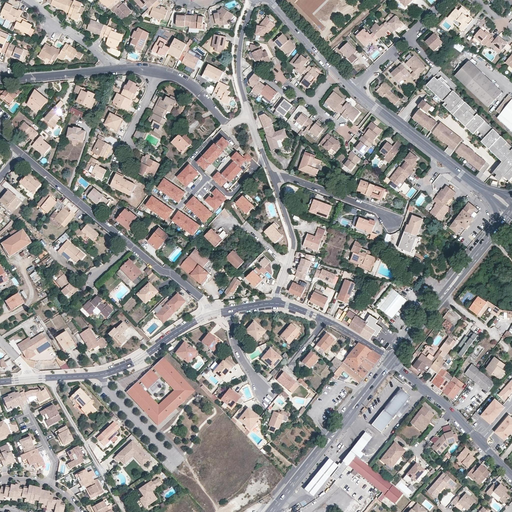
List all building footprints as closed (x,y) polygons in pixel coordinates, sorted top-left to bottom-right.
[(53,0),(52,4),(51,4),(65,10),(69,0),(68,0),(53,0)] [(70,0),(69,0),(65,10),(65,11),(69,13),(73,14),(72,17),(79,20),(82,14),(79,13),(83,3),(75,0),(74,2),(70,0)] [(119,0),(116,0),(109,7),(111,10),(112,9),(121,1),(119,0)] [(161,6),(161,7),(160,8),(156,7),(157,5),(160,2),(157,0),(156,0),(151,5),(153,6),(152,10),(150,14),(161,18),(164,19),(167,10),(164,9),(165,7),(161,6)] [(124,3),(124,4),(121,1),(112,9),(115,13),(116,12),(122,19),(125,19),(133,12),(124,3)] [(1,14),(5,16),(13,20),(17,22),(20,16),(23,11),(19,9),(18,11),(12,8),(13,6),(7,3),(1,14)] [(228,24),(230,21),(229,18),(232,14),(222,7),(221,9),(218,13),(209,15),(212,26),(221,24),(221,25),(228,24)] [(453,19),(456,21),(457,20),(461,24),(459,27),(463,30),(472,20),(469,16),(468,18),(465,16),(465,17),(462,16),(464,14),(466,11),(461,7),(458,11),(455,8),(448,17),(452,21),(453,19)] [(185,14),(185,16),(177,15),(176,25),(185,26),(185,25),(189,26),(190,15),(185,14)] [(189,26),(189,27),(196,28),(202,28),(202,23),(203,16),(198,16),(194,15),(190,15),(189,26)] [(391,32),(394,29),(395,30),(399,26),(403,23),(395,15),(388,22),(386,20),(382,24),(388,29),(391,32)] [(20,16),(17,22),(15,27),(28,34),(33,25),(28,22),(24,20),(25,19),(20,16)] [(266,33),(269,33),(276,25),(270,20),(270,21),(266,17),(262,22),(263,23),(261,26),(259,26),(257,26),(256,34),(260,34),(260,36),(266,37),(266,33)] [(91,20),(87,30),(101,35),(100,36),(104,38),(104,36),(108,26),(91,20)] [(382,24),(380,26),(376,23),(373,27),(370,29),(373,32),(378,37),(379,38),(381,35),(385,32),(388,29),(382,24)] [(104,36),(109,37),(107,43),(118,47),(123,35),(111,31),(112,28),(108,26),(104,36)] [(146,42),(145,41),(150,32),(139,27),(137,30),(133,37),(131,42),(137,45),(143,48),(146,42)] [(363,28),(355,36),(365,46),(370,41),(372,44),(373,45),(376,42),(375,40),(370,35),(363,28)] [(480,28),(474,35),(484,44),(485,43),(491,35),(488,32),(487,33),(484,31),(480,28)] [(0,35),(7,39),(9,35),(0,30),(0,35)] [(373,32),(370,35),(375,40),(378,37),(373,32)] [(443,41),(434,32),(425,40),(434,49),(443,41)] [(224,45),(223,45),(223,40),(225,40),(226,35),(214,33),(212,46),(216,47),(215,50),(223,52),(224,45)] [(489,46),(492,42),(496,45),(493,48),(499,53),(508,42),(497,34),(494,38),(491,35),(485,43),(489,46)] [(186,43),(174,36),(169,46),(167,51),(179,57),(184,48),(186,43)] [(280,50),(282,48),(288,53),(287,55),(288,57),(297,47),(286,39),(285,41),(279,36),(273,44),(280,50)] [(451,43),(461,51),(465,46),(455,38),(451,43)] [(151,49),(158,52),(165,56),(167,51),(169,46),(164,43),(165,42),(161,40),(160,43),(156,41),(151,49)] [(356,50),(347,41),(339,49),(348,58),(351,55),(353,53),(356,50)] [(24,61),(28,50),(10,43),(5,56),(11,58),(11,56),(24,61)] [(59,48),(58,50),(47,43),(39,55),(43,58),(45,55),(52,60),(52,59),(55,61),(57,57),(62,50),(59,48)] [(81,59),(84,54),(66,43),(66,45),(62,50),(57,57),(62,60),(65,59),(67,55),(74,59),(76,56),(81,59)] [(256,62),(259,61),(261,64),(266,62),(266,64),(271,61),(266,51),(263,52),(261,53),(259,48),(258,45),(251,44),(250,48),(252,52),(254,57),(256,62)] [(182,59),(181,61),(194,67),(199,57),(195,55),(186,51),(187,50),(184,48),(179,57),(182,59)] [(353,53),(351,55),(348,58),(351,60),(352,61),(357,56),(353,53)] [(298,54),(293,61),(297,64),(296,65),(301,69),(298,72),(302,75),(303,73),(307,69),(304,67),(308,61),(302,56),(301,57),(298,54)] [(417,74),(425,67),(414,55),(407,61),(415,69),(413,71),(410,73),(411,74),(416,79),(418,82),(422,79),(417,74)] [(487,106),(502,91),(469,60),(455,74),(487,106)] [(295,70),(298,72),(301,69),(296,65),(297,64),(293,61),(291,64),(297,68),(295,70)] [(407,61),(406,63),(413,71),(415,69),(407,61)] [(218,80),(223,71),(208,63),(203,72),(213,77),(218,80)] [(393,70),(395,72),(392,74),(397,80),(400,77),(401,79),(403,80),(406,77),(404,75),(408,71),(401,63),(393,70)] [(314,68),(313,69),(309,66),(307,69),(303,73),(307,76),(308,77),(307,79),(305,78),(301,83),(309,89),(313,83),(311,82),(315,77),(317,78),(320,75),(316,72),(318,70),(314,68)] [(259,76),(254,72),(248,79),(253,87),(251,90),(257,95),(260,92),(265,86),(260,81),(259,76)] [(491,146),(505,159),(503,161),(494,171),(497,174),(495,177),(500,180),(502,177),(504,175),(510,180),(511,176),(511,145),(501,135),(501,136),(498,133),(499,133),(480,115),(479,115),(477,113),(477,112),(465,101),(462,99),(463,99),(453,90),(452,90),(439,77),(437,79),(434,76),(428,81),(432,85),(430,87),(439,96),(442,94),(445,98),(444,99),(445,101),(451,106),(449,109),(453,113),(455,111),(467,123),(466,125),(471,130),(472,128),(476,131),(478,129),(485,136),(483,139),(486,141),(485,143),(489,148),(491,146)] [(129,78),(127,84),(126,83),(121,93),(129,97),(132,91),(135,93),(138,86),(135,84),(136,82),(129,78)] [(226,89),(228,85),(218,80),(213,90),(217,91),(216,93),(220,95),(223,96),(222,98),(221,99),(228,102),(231,96),(227,94),(229,90),(226,89)] [(82,89),(83,86),(76,83),(73,91),(80,93),(82,89)] [(400,99),(386,88),(387,86),(385,85),(383,83),(381,85),(381,86),(380,87),(378,89),(377,91),(384,97),(385,96),(395,105),(395,104),(399,100),(400,99)] [(270,100),(277,92),(267,84),(265,86),(260,92),(270,100)] [(47,99),(35,89),(27,104),(37,111),(47,99)] [(80,93),(76,101),(88,106),(93,98),(95,94),(88,91),(88,92),(82,89),(80,93)] [(6,98),(12,103),(22,92),(21,90),(12,90),(11,92),(9,90),(0,90),(0,96),(4,99),(5,99),(6,98)] [(117,91),(113,100),(117,102),(117,104),(125,108),(131,98),(129,97),(121,93),(117,91)] [(340,104),(344,99),(333,91),(326,101),(335,108),(335,110),(338,112),(339,111),(343,106),(340,104)] [(164,98),(160,96),(154,108),(157,109),(161,100),(165,101),(167,97),(165,96),(164,98)] [(172,96),(170,98),(176,102),(174,106),(177,107),(180,100),(172,96)] [(511,97),(510,96),(504,104),(506,106),(504,109),(502,108),(499,108),(498,110),(498,112),(500,114),(497,118),(511,130),(511,97)] [(161,100),(157,109),(169,116),(174,106),(176,102),(170,98),(167,97),(165,101),(161,100)] [(292,104),(284,98),(273,112),(281,118),(292,104)] [(61,99),(44,117),(54,126),(59,120),(57,119),(60,116),(57,114),(59,112),(57,110),(59,108),(64,102),(61,99)] [(417,105),(420,107),(425,111),(426,112),(431,106),(422,99),(417,105)] [(335,110),(335,108),(326,101),(325,102),(335,110)] [(346,118),(348,116),(349,115),(351,116),(349,117),(353,120),(360,112),(347,101),(343,106),(339,111),(342,113),(341,114),(346,118)] [(73,107),(71,112),(82,117),(84,113),(73,107)] [(153,126),(155,121),(151,119),(157,109),(154,108),(148,120),(152,122),(150,124),(153,126)] [(418,108),(411,117),(423,126),(424,126),(430,130),(431,130),(436,122),(437,122),(431,117),(430,117),(424,113),(419,109),(418,108)] [(151,119),(155,121),(153,126),(156,127),(162,130),(164,126),(169,116),(157,109),(151,119)] [(453,113),(466,125),(467,123),(455,111),(453,113)] [(104,123),(115,129),(119,121),(120,122),(122,118),(110,112),(104,123)] [(266,114),(260,115),(265,129),(273,126),(270,117),(266,114)] [(306,115),(305,116),(302,114),(297,120),(303,125),(304,123),(309,126),(313,121),(306,115)] [(300,128),(303,125),(297,120),(294,123),(300,128)] [(25,121),(17,130),(28,139),(30,136),(33,139),(38,133),(38,132),(25,121)] [(309,132),(311,130),(318,136),(324,129),(316,123),(313,121),(309,126),(306,129),(309,132)] [(450,143),(455,147),(460,141),(460,140),(462,142),(464,140),(440,121),(438,124),(433,130),(439,134),(437,136),(437,137),(443,141),(445,139),(450,143)] [(366,130),(368,132),(366,134),(364,137),(372,143),(382,131),(372,122),(366,130)] [(83,140),(86,130),(81,129),(82,127),(73,125),(73,127),(69,126),(66,136),(69,137),(82,140),(83,140)] [(164,126),(162,130),(156,127),(154,131),(162,135),(166,128),(164,126)] [(267,135),(272,151),(290,145),(285,129),(275,132),(273,126),(265,129),(267,135)] [(476,131),(483,139),(485,136),(478,129),(476,131)] [(45,153),(51,146),(43,139),(44,138),(38,133),(33,139),(29,143),(36,148),(40,151),(41,150),(45,153)] [(171,141),(178,147),(178,146),(183,151),(190,143),(182,136),(179,133),(171,141)] [(184,133),(182,136),(190,143),(192,141),(184,133)] [(328,133),(320,143),(330,151),(331,149),(335,152),(340,146),(340,142),(338,140),(338,141),(337,141),(335,140),(336,139),(333,136),(332,137),(328,133)] [(97,138),(99,138),(92,151),(103,157),(110,144),(103,141),(105,137),(99,134),(97,138)] [(221,151),(222,149),(221,148),(222,147),(223,148),(225,146),(225,145),(228,142),(224,139),(225,139),(222,136),(220,138),(220,137),(216,141),(216,142),(215,142),(213,144),(213,145),(212,146),(211,146),(207,150),(207,151),(206,152),(205,152),(203,154),(204,155),(203,156),(202,155),(198,159),(199,160),(198,161),(204,167),(207,164),(207,165),(209,163),(208,161),(209,160),(210,162),(212,160),(212,161),(214,159),(213,158),(214,158),(216,155),(218,153),(219,152),(220,153),(222,151),(221,151)] [(360,152),(364,154),(372,144),(372,143),(364,137),(363,136),(359,141),(360,142),(361,142),(359,144),(358,144),(355,148),(360,152)] [(228,143),(228,142),(225,145),(225,146),(223,148),(222,147),(221,148),(222,149),(229,155),(234,150),(228,144),(228,143)] [(397,142),(393,147),(399,152),(403,147),(397,142)] [(461,143),(456,149),(455,151),(461,156),(462,155),(467,160),(483,172),(489,164),(486,161),(474,152),(474,151),(468,146),(468,147),(462,142),(461,143)] [(391,161),(399,152),(393,147),(388,143),(380,151),(386,156),(391,161)] [(453,149),(448,145),(444,150),(449,155),(453,149)] [(491,146),(489,148),(503,161),(505,159),(491,146)] [(213,176),(223,185),(223,184),(228,188),(248,168),(247,167),(250,164),(249,163),(241,156),(238,153),(236,151),(231,156),(235,159),(221,173),(218,170),(213,176)] [(316,156),(306,152),(299,169),(317,176),(319,169),(312,167),(314,163),(321,165),(322,161),(315,158),(316,156)] [(348,159),(349,160),(345,165),(352,170),(361,159),(357,156),(352,152),(349,155),(350,156),(348,159)] [(242,154),(241,156),(249,163),(250,161),(249,160),(251,158),(246,153),(244,156),(242,154)] [(413,170),(410,167),(412,165),(415,162),(418,159),(411,153),(405,160),(406,161),(401,167),(410,174),(412,175),(415,171),(413,170)] [(146,157),(143,162),(142,163),(140,163),(139,164),(138,165),(139,167),(140,168),(137,172),(144,176),(146,172),(154,176),(161,164),(151,159),(151,158),(152,157),(151,155),(150,155),(149,155),(148,155),(147,155),(146,157)] [(92,157),(86,169),(93,173),(92,175),(96,177),(96,175),(103,179),(107,170),(99,166),(102,162),(101,162),(92,157)] [(196,174),(199,171),(191,164),(190,165),(189,164),(185,168),(188,171),(186,174),(183,171),(179,175),(179,176),(178,177),(186,184),(188,182),(190,180),(191,180),(195,176),(195,175),(196,174)] [(401,167),(400,166),(390,179),(398,186),(400,183),(402,180),(404,181),(410,174),(401,167)] [(131,195),(136,184),(124,179),(124,177),(117,174),(111,185),(131,195)] [(35,183),(36,182),(27,175),(23,180),(22,179),(19,182),(32,193),(39,186),(35,183)] [(175,186),(173,185),(174,184),(169,181),(168,182),(167,181),(167,180),(164,178),(159,187),(161,189),(163,190),(163,191),(167,193),(168,193),(170,194),(170,195),(174,198),(175,197),(176,198),(179,200),(185,192),(182,190),(182,191),(180,190),(180,189),(176,186),(175,186)] [(358,190),(363,192),(362,193),(376,198),(381,200),(386,189),(370,183),(361,180),(358,190)] [(91,186),(86,193),(103,208),(109,200),(95,188),(94,189),(91,186)] [(447,186),(444,190),(440,195),(438,193),(436,196),(440,199),(445,204),(450,198),(451,198),(455,192),(447,186)] [(222,200),(224,198),(224,197),(225,196),(215,187),(211,192),(214,194),(212,197),(209,194),(205,199),(215,207),(216,206),(216,207),(218,205),(218,204),(220,202),(222,200)] [(1,203),(12,212),(20,201),(8,191),(4,195),(6,198),(1,203)] [(38,204),(48,213),(53,206),(57,209),(62,203),(59,200),(57,202),(51,197),(52,196),(48,192),(38,204)] [(168,206),(163,203),(163,204),(161,202),(162,202),(157,198),(156,199),(155,198),(155,197),(152,195),(146,204),(150,206),(151,207),(151,208),(155,210),(156,210),(158,211),(158,212),(161,215),(162,215),(164,216),(167,218),(173,209),(170,207),(169,208),(168,207),(168,206)] [(202,204),(198,200),(197,200),(196,199),(196,198),(194,196),(187,203),(189,206),(191,207),(191,208),(194,211),(195,211),(197,212),(197,214),(200,216),(201,216),(202,217),(205,220),(212,213),(210,210),(209,211),(208,210),(208,209),(204,205),(203,206),(202,204)] [(247,214),(255,206),(243,196),(236,203),(247,214)] [(308,207),(311,209),(314,202),(327,207),(328,204),(311,198),(308,207)] [(434,205),(429,211),(440,220),(450,207),(445,204),(440,199),(437,203),(438,204),(436,207),(435,206),(434,205)] [(328,204),(327,207),(314,202),(311,209),(310,211),(328,218),(332,206),(328,204)] [(70,211),(69,213),(63,208),(65,205),(62,203),(57,209),(60,212),(55,219),(59,222),(65,227),(66,225),(75,215),(70,211)] [(468,225),(467,224),(470,221),(471,222),(479,211),(468,203),(459,215),(449,228),(460,236),(468,225)] [(226,218),(230,215),(225,208),(222,212),(226,218)] [(130,213),(125,209),(117,220),(127,228),(131,223),(133,225),(139,219),(131,212),(130,213)] [(195,220),(190,217),(189,218),(188,217),(188,216),(183,213),(181,212),(178,210),(173,218),(176,220),(177,221),(178,222),(181,225),(182,225),(184,226),(184,227),(188,229),(189,229),(190,230),(194,232),(199,223),(196,222),(194,221),(195,220)] [(405,231),(417,235),(423,219),(413,215),(409,226),(407,226),(405,231)] [(360,216),(356,225),(367,229),(366,230),(371,232),(370,235),(368,234),(367,237),(375,239),(377,233),(372,231),(375,223),(369,221),(369,220),(360,216)] [(0,230),(0,234),(14,222),(11,220),(0,230)] [(274,221),(264,230),(275,242),(282,235),(275,227),(277,225),(274,221)] [(81,231),(77,236),(81,239),(82,238),(87,242),(90,239),(93,241),(95,238),(98,234),(87,224),(81,231)] [(155,228),(147,237),(150,240),(149,241),(158,249),(169,236),(159,229),(158,230),(155,228)] [(224,230),(219,235),(212,228),(205,235),(216,246),(228,234),(224,230)] [(319,228),(315,236),(308,234),(304,245),(308,247),(313,249),(318,251),(322,239),(324,235),(326,230),(319,228)] [(30,243),(22,230),(2,244),(10,256),(30,243)] [(400,245),(399,247),(412,252),(414,247),(413,247),(415,242),(417,236),(417,235),(405,231),(400,245)] [(67,234),(65,232),(58,239),(63,242),(69,235),(67,234)] [(61,254),(64,251),(71,257),(77,262),(79,259),(81,260),(85,256),(67,241),(58,251),(61,254)] [(370,255),(366,254),(368,251),(362,248),(363,244),(355,241),(351,251),(354,252),(350,261),(359,264),(360,263),(370,267),(374,257),(370,255)] [(185,253),(177,262),(201,283),(207,275),(212,270),(206,264),(210,259),(196,247),(189,256),(185,253)] [(236,267),(244,260),(233,249),(225,256),(236,267)] [(69,260),(71,257),(64,251),(61,254),(69,260)] [(273,272),(271,262),(262,253),(256,259),(263,266),(267,271),(272,275),(273,272)] [(309,267),(313,255),(307,253),(305,259),(302,258),(299,264),(308,267),(309,267)] [(359,264),(359,266),(371,271),(376,257),(374,257),(370,267),(360,263),(359,264)] [(133,281),(141,273),(129,260),(120,268),(133,281)] [(304,278),(308,267),(299,264),(296,270),(300,271),(298,276),(304,278)] [(257,267),(253,270),(258,275),(262,272),(260,269),(257,267)] [(337,274),(323,269),(322,272),(317,270),(315,276),(334,283),(337,274)] [(253,270),(246,277),(256,287),(263,280),(258,275),(253,270)] [(58,278),(56,280),(62,289),(61,290),(65,296),(70,292),(72,295),(78,290),(76,287),(73,284),(68,278),(67,279),(63,274),(58,278)] [(156,281),(159,278),(154,274),(150,278),(153,282),(155,280),(156,281)] [(209,277),(207,275),(201,283),(202,284),(209,277)] [(346,276),(343,286),(338,299),(347,303),(349,297),(352,288),(355,283),(349,281),(350,277),(346,276)] [(235,277),(227,289),(227,288),(224,292),(228,295),(231,291),(232,292),(236,286),(237,286),(241,281),(235,277)] [(293,282),(288,291),(301,296),(307,283),(300,280),(298,284),(293,282)] [(137,294),(145,303),(154,295),(157,292),(149,283),(137,294)] [(406,299),(393,289),(387,296),(400,306),(406,299)] [(314,292),(310,301),(324,308),(329,298),(323,296),(314,292)] [(24,303),(18,294),(6,301),(12,311),(24,303)] [(185,302),(178,294),(158,313),(165,321),(170,316),(169,314),(172,311),(174,312),(185,302)] [(90,303),(89,301),(82,307),(90,315),(93,312),(92,311),(96,307),(100,312),(106,318),(113,311),(108,305),(106,306),(104,305),(101,302),(102,301),(97,296),(92,301),(90,303)] [(400,306),(387,296),(379,308),(392,317),(395,313),(397,311),(400,306)] [(469,308),(478,315),(487,302),(478,297),(469,308)] [(488,301),(487,302),(478,315),(481,317),(489,306),(493,309),(496,306),(488,301)] [(502,310),(496,306),(493,309),(491,312),(498,317),(501,312),(502,310)] [(82,307),(80,309),(86,316),(88,314),(82,307)] [(92,311),(93,312),(96,316),(100,312),(96,307),(92,311)] [(342,322),(349,326),(356,315),(349,311),(342,322)] [(158,313),(155,315),(163,323),(165,321),(158,313)] [(356,315),(349,326),(360,333),(367,323),(366,321),(356,315)] [(370,315),(366,321),(367,323),(376,328),(373,334),(376,336),(382,327),(375,323),(378,320),(370,315)] [(253,320),(245,329),(252,335),(251,337),(256,340),(264,330),(253,320)] [(449,336),(455,328),(445,321),(442,326),(445,328),(449,336)] [(108,334),(112,338),(114,336),(119,342),(122,344),(126,340),(122,335),(129,328),(123,322),(115,329),(114,328),(108,334)] [(298,330),(290,323),(280,335),(288,342),(298,330)] [(367,323),(360,333),(370,339),(373,334),(376,328),(367,323)] [(102,337),(97,340),(89,328),(80,334),(89,349),(92,347),(94,349),(100,345),(102,348),(108,344),(102,337)] [(71,339),(66,331),(56,338),(60,344),(64,351),(74,344),(71,339)] [(49,340),(44,332),(31,340),(43,360),(52,360),(55,358),(57,356),(48,342),(49,340)] [(333,339),(325,332),(315,344),(323,351),(333,339)] [(208,333),(202,342),(213,351),(220,342),(208,333)] [(469,347),(477,336),(474,333),(470,339),(467,337),(463,342),(469,347)] [(456,341),(449,337),(440,349),(442,351),(440,354),(444,358),(447,360),(450,356),(448,354),(446,353),(449,349),(451,350),(456,341)] [(19,348),(31,340),(29,338),(18,345),(19,348)] [(74,344),(64,351),(60,344),(57,345),(63,354),(77,345),(73,338),(71,339),(74,344)] [(43,360),(31,340),(19,348),(23,354),(20,356),(31,366),(34,368),(36,361),(43,360)] [(469,347),(463,342),(462,341),(454,352),(461,357),(469,347)] [(184,342),(176,353),(188,363),(196,351),(184,342)] [(334,373),(338,376),(343,370),(359,383),(359,382),(361,380),(362,379),(356,374),(344,363),(358,347),(360,344),(359,344),(358,343),(357,345),(355,347),(354,349),(342,363),(340,366),(337,369),(334,373)] [(360,344),(358,347),(344,363),(356,374),(362,379),(368,371),(376,362),(380,356),(372,351),(360,344)] [(270,347),(262,356),(269,362),(268,363),(272,367),(281,357),(270,347)] [(317,358),(309,351),(301,361),(303,363),(309,368),(317,358)] [(427,357),(422,354),(413,367),(421,373),(427,366),(430,368),(440,355),(437,353),(431,361),(427,357)] [(66,362),(60,354),(57,356),(55,358),(60,366),(66,362)] [(437,374),(442,368),(444,369),(446,366),(444,364),(446,362),(443,360),(444,358),(440,354),(440,355),(430,368),(437,374)] [(486,369),(497,377),(503,369),(506,365),(495,357),(486,369)] [(184,400),(193,391),(163,358),(127,391),(144,410),(148,414),(157,424),(166,416),(170,412),(180,403),(184,400)] [(342,363),(336,358),(330,364),(332,365),(337,369),(340,366),(342,363)] [(223,361),(222,361),(214,372),(222,378),(231,368),(233,366),(225,359),(223,361)] [(450,383),(443,377),(444,375),(451,366),(446,362),(444,364),(446,366),(444,369),(442,368),(437,374),(431,382),(435,385),(433,388),(436,391),(441,394),(443,391),(450,383)] [(465,373),(472,380),(479,370),(472,364),(465,373)] [(273,377),(276,380),(283,372),(280,369),(278,372),(273,377)] [(506,371),(503,369),(497,377),(500,379),(506,371)] [(487,376),(479,370),(472,380),(480,386),(487,376)] [(276,380),(292,393),(299,385),(283,372),(276,380)] [(458,379),(454,376),(451,380),(450,383),(443,391),(453,399),(461,389),(454,384),(458,379)] [(495,383),(487,376),(480,386),(488,393),(495,383)] [(458,379),(454,384),(461,389),(464,384),(458,379)] [(511,379),(499,395),(505,400),(511,392),(511,379)] [(488,393),(491,396),(499,387),(495,383),(488,393)] [(27,397),(31,395),(34,395),(36,395),(38,394),(39,396),(37,396),(40,401),(49,396),(45,388),(40,391),(39,389),(30,390),(24,392),(24,390),(19,392),(20,395),(23,400),(27,399),(27,397)] [(93,403),(80,388),(72,396),(70,399),(75,404),(77,402),(82,407),(81,409),(86,414),(90,410),(94,407),(91,404),(93,403)] [(239,396),(228,388),(220,399),(231,407),(239,396)] [(402,390),(400,388),(371,424),(381,432),(396,414),(405,402),(407,400),(410,396),(404,392),(405,390),(403,389),(402,390)] [(283,390),(280,393),(285,399),(289,396),(283,390)] [(4,398),(7,407),(11,405),(14,404),(15,405),(19,403),(20,404),(20,405),(24,404),(23,400),(20,395),(19,392),(19,391),(15,393),(14,391),(8,394),(8,396),(4,398)] [(505,407),(495,398),(481,416),(491,424),(505,407)] [(406,403),(405,402),(396,414),(399,416),(408,404),(406,403)] [(43,414),(45,417),(47,416),(48,418),(46,419),(44,420),(47,426),(58,420),(56,415),(58,414),(53,404),(39,411),(41,415),(43,414)] [(426,423),(424,422),(426,420),(428,422),(433,416),(432,415),(423,407),(409,424),(414,428),(415,426),(419,430),(426,423)] [(250,429),(259,418),(248,408),(238,420),(250,429)] [(280,414),(274,411),(268,425),(270,426),(269,430),(274,432),(276,428),(278,429),(282,420),(283,415),(286,416),(287,413),(281,410),(280,414)] [(211,426),(223,439),(211,450),(215,454),(205,463),(242,503),(274,474),(257,455),(254,457),(246,449),(252,443),(225,414),(211,426)] [(511,431),(511,417),(509,415),(495,432),(505,440),(511,431)] [(4,424),(2,420),(0,421),(0,436),(8,433),(4,424)] [(414,428),(420,433),(429,422),(428,422),(426,420),(424,422),(426,423),(419,430),(415,426),(414,428)] [(104,446),(111,440),(115,436),(118,432),(117,430),(120,427),(114,422),(97,438),(104,446)] [(236,422),(235,423),(243,432),(246,430),(236,422)] [(63,444),(72,439),(65,425),(55,431),(58,437),(60,438),(61,440),(63,444)] [(441,452),(447,445),(456,442),(455,441),(453,435),(452,432),(442,435),(433,446),(441,452)] [(366,447),(373,438),(366,433),(359,442),(366,447)] [(30,435),(19,440),(24,452),(34,448),(35,448),(33,445),(31,445),(30,443),(32,443),(30,440),(31,439),(30,435)] [(149,459),(132,441),(115,457),(118,461),(120,459),(123,456),(126,459),(131,455),(133,455),(139,462),(144,457),(147,461),(149,459)] [(359,442),(355,447),(362,452),(366,447),(359,442)] [(395,462),(394,460),(397,457),(400,457),(404,451),(403,451),(398,452),(397,448),(399,447),(394,443),(381,460),(386,465),(388,464),(392,466),(395,462)] [(78,445),(67,451),(72,460),(66,463),(69,468),(84,460),(81,455),(83,454),(78,445)] [(447,445),(441,452),(433,446),(431,449),(439,456),(448,446),(447,445)] [(8,461),(14,459),(8,446),(4,448),(3,446),(0,446),(0,448),(2,454),(0,454),(0,458),(0,459),(1,460),(3,465),(7,464),(5,460),(7,459),(8,461)] [(32,463),(36,462),(37,464),(38,466),(44,464),(41,456),(40,457),(39,454),(38,454),(36,452),(38,451),(36,447),(35,448),(34,448),(24,452),(20,454),(22,459),(27,457),(30,465),(32,463)] [(353,450),(351,452),(360,459),(362,457),(364,454),(362,452),(355,447),(353,450)] [(474,459),(469,455),(468,454),(469,452),(465,448),(456,459),(458,461),(462,464),(466,468),(469,465),(474,459)] [(336,481),(348,465),(354,470),(355,471),(363,462),(360,459),(351,452),(346,459),(331,477),(336,481)] [(126,459),(123,456),(120,459),(124,463),(133,455),(131,455),(126,459)] [(334,462),(329,458),(304,489),(309,493),(313,496),(338,465),(334,462)] [(403,494),(389,483),(368,466),(363,462),(355,471),(358,473),(363,477),(382,492),(385,495),(384,496),(385,497),(394,504),(403,494)] [(417,468),(416,464),(407,476),(411,479),(418,478),(424,471),(420,468),(417,468)] [(472,478),(474,475),(482,482),(489,473),(480,465),(478,468),(474,465),(472,467),(466,473),(472,478)] [(92,470),(87,472),(85,469),(74,474),(76,478),(77,478),(81,486),(83,485),(93,480),(94,480),(92,476),(94,475),(92,470)] [(456,485),(443,473),(428,491),(434,496),(437,495),(440,493),(444,487),(447,484),(452,489),(456,485)] [(474,475),(472,478),(479,485),(482,482),(474,475)] [(411,479),(407,476),(403,479),(410,485),(413,481),(411,479)] [(95,496),(104,492),(97,478),(94,480),(93,480),(83,485),(86,489),(87,488),(91,495),(94,493),(95,496)] [(161,484),(158,479),(152,483),(156,488),(161,484)] [(156,488),(152,483),(151,481),(138,490),(143,496),(138,499),(142,504),(146,501),(149,505),(157,499),(151,491),(156,488)] [(3,495),(7,496),(12,497),(12,496),(15,484),(11,483),(10,485),(10,487),(7,488),(7,489),(5,489),(3,495)] [(15,483),(15,484),(12,496),(17,497),(21,497),(21,496),(22,491),(23,490),(20,490),(20,488),(18,487),(19,485),(19,484),(15,483)] [(500,484),(497,487),(493,483),(486,491),(488,492),(490,495),(493,491),(501,497),(500,498),(503,501),(504,502),(509,496),(505,493),(507,490),(500,484)] [(27,488),(26,489),(26,490),(23,489),(23,490),(22,491),(21,496),(27,497),(27,498),(30,499),(30,496),(33,485),(29,484),(29,486),(28,487),(27,488)] [(37,493),(37,492),(36,490),(36,486),(33,485),(30,496),(30,499),(33,500),(34,499),(39,500),(39,496),(40,495),(40,494),(37,493)] [(87,488),(86,489),(91,498),(95,496),(94,493),(91,495),(87,488)] [(43,495),(43,496),(40,495),(39,496),(39,500),(38,502),(44,503),(43,504),(47,505),(49,494),(50,490),(46,490),(45,494),(43,495)] [(475,501),(466,493),(460,500),(456,497),(451,502),(456,505),(458,502),(463,507),(467,510),(475,501)] [(56,501),(54,501),(54,500),(52,498),(53,496),(53,495),(49,494),(47,505),(46,506),(51,507),(55,508),(56,503),(56,501)] [(56,501),(56,503),(55,508),(54,511),(55,511),(63,511),(64,507),(62,506),(62,505),(60,503),(61,501),(61,499),(57,498),(56,501)] [(104,511),(107,511),(108,510),(106,506),(103,500),(92,506),(94,510),(95,509),(97,511),(96,511),(104,511)]
